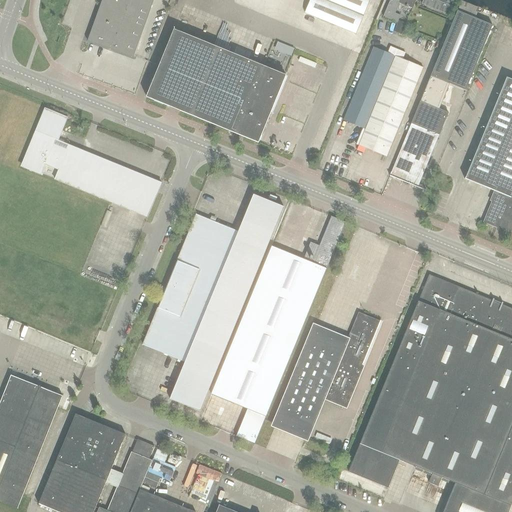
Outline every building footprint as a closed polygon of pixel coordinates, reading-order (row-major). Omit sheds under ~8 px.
[(152,0),(102,0),(87,42),(132,58),(152,0)] [(308,0),(304,13),(354,34),(367,0),(308,0)] [(413,9),(416,0),(390,0),(384,17),(398,23),(401,16),(396,14),(400,3),(406,5),(405,6),(413,9)] [(492,25),(458,11),(389,176),(418,188),(448,114),(439,110),(449,85),(465,91),(492,25)] [(258,144),(285,77),(174,31),(147,98),(258,144)] [(373,47),(343,120),(365,129),(362,136),(359,135),(356,144),(386,157),(423,68),(373,47)] [(509,198),(510,198),(511,194),(511,80),(507,78),(465,180),(498,193),(496,197),(494,196),(483,223),(497,229),(509,198)] [(22,167),(30,169),(43,175),(46,165),(45,165),(55,140),(57,141),(66,119),(45,110),(22,167)] [(45,165),(46,165),(58,170),(54,179),(148,218),(161,183),(57,141),(55,140),(45,165)] [(238,232),(196,215),(143,345),(185,362),(170,399),(200,412),(200,411),(283,207),(253,195),(238,232)] [(509,198),(497,229),(511,235),(511,232),(511,198),(510,198),(509,198)] [(300,333),(345,223),(331,217),(330,217),(319,246),(310,242),(303,260),(271,247),(245,311),(300,333)] [(508,511),(511,506),(511,308),(429,275),(348,472),(388,489),(399,460),(433,474),(430,483),(440,487),(443,479),(455,484),(443,511),(508,511)] [(236,437),(254,444),(300,333),(245,311),(211,395),(247,410),(236,437)] [(346,407),(381,321),(380,321),(379,324),(360,316),(356,332),(353,331),(349,342),(347,341),(314,327),(274,425),(307,438),(323,398),(346,407)] [(0,402),(0,501),(17,509),(62,396),(11,376),(0,402)] [(57,511),(93,511),(125,435),(125,434),(76,414),(39,504),(57,511)] [(107,511),(109,511),(130,511),(140,490),(143,483),(147,472),(152,461),(149,460),(154,447),(137,440),(132,453),(131,453),(107,511)] [(157,450),(154,458),(164,463),(168,454),(157,450)] [(147,472),(143,483),(156,489),(160,478),(147,472)] [(194,511),(140,490),(130,511),(194,511)]
